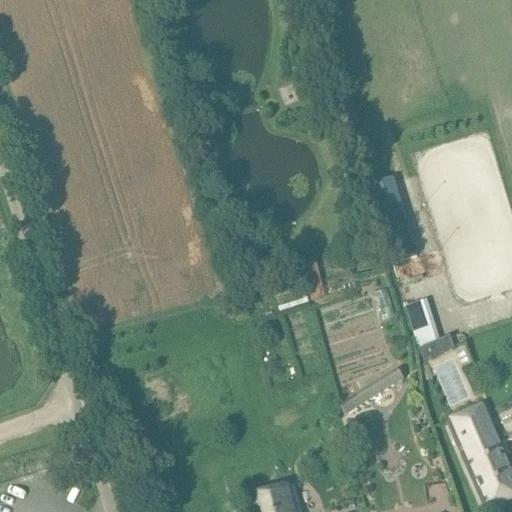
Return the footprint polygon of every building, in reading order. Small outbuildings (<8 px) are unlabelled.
[(415,256),(397,180),(373,186),(391,262),(415,256)] [(313,265),(303,268),(311,301),(321,298),(313,265)] [(424,302),(406,308),(419,348),(437,342),(424,302)] [(427,351),(418,354),(423,367),(432,363),(427,351)] [(398,372),(340,408),(346,419),(404,382),(398,372)] [(482,409),(447,424),(484,511),(491,511),(511,503),(511,464),(503,443),(497,445),(482,409)] [(299,511),(294,488),(247,500),(250,511),(299,511)]
